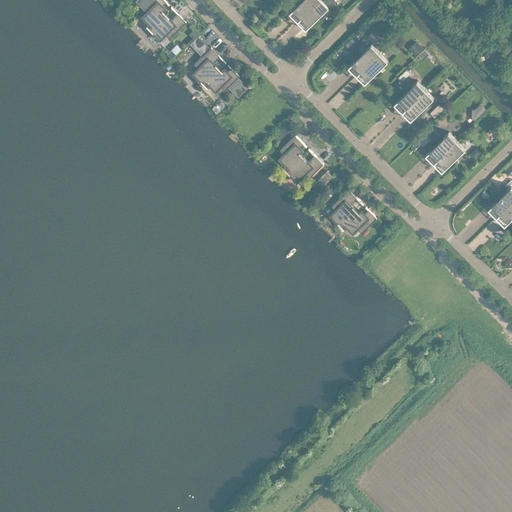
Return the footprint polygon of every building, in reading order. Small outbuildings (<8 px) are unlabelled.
[(165,33),(182,16),(173,8),(167,14),(158,6),(161,3),(158,0),(157,0),(140,0),(138,3),(142,7),(138,11),(143,17),(140,19),(155,34),(161,29),(165,33)] [(290,0),(287,3),(296,11),(306,0),(290,0)] [(306,0),(296,11),(304,19),(323,0),(322,0),(306,0)] [(388,9),(382,16),(388,21),(393,15),(388,9)] [(190,24),(185,29),(190,33),(194,29),(190,24)] [(414,36),(407,43),(413,50),(421,42),(414,36)] [(350,57),(358,65),(377,46),(369,38),(350,57)] [(172,39),(163,49),(167,53),(177,43),(172,39)] [(233,72),(235,70),(226,62),(222,66),(220,63),(217,66),(208,57),(215,50),(207,42),(190,59),(194,63),(188,68),(199,79),(202,76),(211,86),(215,81),(219,85),(224,81),(233,72)] [(377,46),(358,65),(366,73),(386,54),(377,46)] [(404,64),(396,72),(400,76),(408,68),(404,64)] [(233,72),(224,81),(234,91),(243,82),(233,72)] [(396,94),(404,102),(423,83),(415,75),(396,94)] [(423,83),(404,102),(412,110),(431,92),(423,83)] [(441,94),(428,107),(433,112),(446,98),(441,94)] [(470,103),(469,115),(471,116),(483,103),(478,98),(472,104),(470,103)] [(430,123),(423,129),(430,136),(436,129),(430,123)] [(427,145),(435,153),(454,134),(446,126),(427,145)] [(304,175),(321,158),(313,150),(306,156),(297,147),(300,145),(297,142),(301,138),(293,130),(278,145),(282,149),(277,153),(282,158),(280,161),(295,176),(300,171),(304,175)] [(454,134),(435,153),(443,162),(463,143),(454,134)] [(474,142),(468,148),(474,154),(480,148),(474,142)] [(511,156),(510,154),(502,162),(510,170),(511,168),(511,156)] [(325,166),(313,176),(319,182),(330,171),(325,166)] [(489,199),(498,207),(511,193),(511,175),(509,175),(503,180),(506,183),(489,199)] [(359,228),(374,212),(366,204),(362,208),(359,205),(356,208),(348,199),(354,192),(346,184),(329,201),(333,205),(328,210),(339,221),(341,218),(350,228),(355,223),(359,228)] [(511,193),(498,207),(506,216),(511,209),(511,193)]
